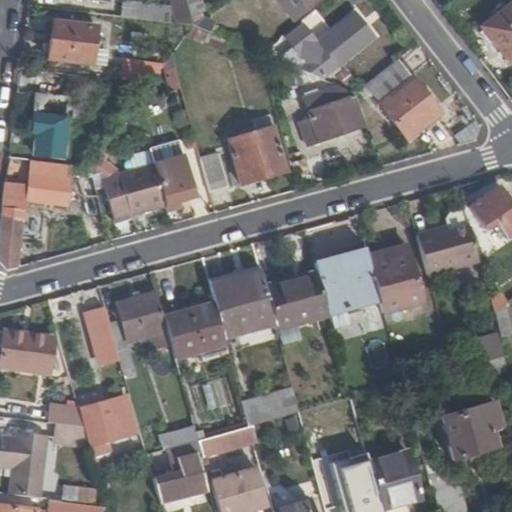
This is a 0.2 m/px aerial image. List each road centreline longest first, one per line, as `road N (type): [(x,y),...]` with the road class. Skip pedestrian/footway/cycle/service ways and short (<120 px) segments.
road 1 (residential): [(511,147),(0,293)]
road 2 (residential): [(407,0),(511,134)]
